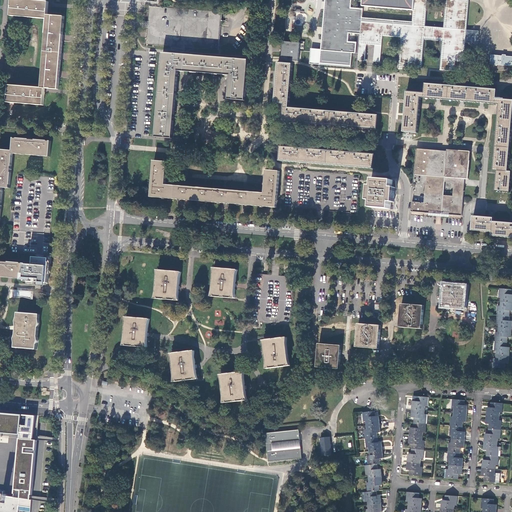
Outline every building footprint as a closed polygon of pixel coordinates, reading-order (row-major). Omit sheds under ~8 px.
[(47,15),(48,1),(35,0),(12,0),(11,16),(47,19),(41,88),(9,85),(7,103),(11,103),(44,106),(45,90),(45,88),(58,90),(65,16),(47,15)] [(459,40),(460,30),(466,31),(468,0),(414,0),(414,9),(413,25),(362,21),(363,9),(351,8),(351,0),(325,0),(322,49),(336,50),(355,52),(356,42),(348,41),(349,32),(361,33),(358,59),(367,60),(367,59),(365,58),(366,43),(375,44),(374,61),(380,61),(382,35),(402,36),(399,68),(409,69),(410,67),(422,68),(424,39),(443,40),(441,69),(463,71),(466,41),(459,40)] [(363,0),(363,5),(414,9),(414,0),(363,0)] [(209,10),(208,15),(211,16),(210,18),(214,19),(213,22),(219,23),(221,12),(209,10)] [(282,59),(298,61),(300,42),(284,41),(282,59)] [(163,53),(156,137),(172,138),(178,71),(231,75),(229,99),(245,100),(248,60),(163,53)] [(511,55),(490,54),(489,65),(511,66),(511,55)] [(379,114),(289,107),(293,63),(279,62),(275,103),(284,104),(283,121),(378,129),(379,114)] [(510,192),(511,171),(508,171),(511,127),(511,99),(498,99),(496,99),(497,89),(426,83),(426,92),(408,91),(404,131),(418,132),(421,97),(498,103),(500,104),(494,170),(498,171),(496,191),(510,192)] [(0,276),(10,278),(23,279),(24,264),(0,261),(0,223),(0,222),(3,187),(10,188),(12,154),(50,157),(51,141),(28,140),(14,138),(13,151),(0,149),(0,276)] [(280,160),(374,168),(376,154),(281,146),(280,160)] [(469,151),(446,149),(444,177),(468,179),(469,151)] [(151,196),(277,207),(280,171),(266,170),(265,193),(166,184),(168,161),(154,160),(151,196)] [(356,213),(359,175),(287,169),(284,207),(291,208),(301,209),(335,211),(336,205),(342,206),(341,212),(356,213)] [(371,207),(391,209),(392,202),(395,202),(396,188),(393,187),(394,181),(374,179),(373,186),(370,185),(369,200),(372,200),(371,207)] [(301,209),(291,208),(290,215),(301,216),(301,209)] [(511,222),(494,221),(494,217),(474,216),(472,230),(492,232),(492,235),(511,236),(511,222)] [(24,264),(23,279),(52,281),(53,272),(54,256),(25,254),(24,264)] [(235,270),(235,269),(217,268),(217,274),(215,274),(213,291),(215,291),(215,297),(233,298),(233,297),(235,298),(237,270),(235,270)] [(178,272),(178,271),(160,270),(160,276),(158,275),(157,292),(159,293),(158,298),(176,300),(176,299),(178,299),(180,272),(178,272)] [(294,276),(257,273),(253,321),(261,322),(263,322),(290,324),(294,276)] [(445,284),(443,307),(466,309),(467,285),(445,284)] [(502,297),(501,301),(511,302),(511,294),(511,289),(500,288),(499,297),(502,297)] [(511,302),(501,301),(501,305),(499,305),(498,314),(509,315),(510,310),(511,310),(511,302)] [(401,304),(399,327),(422,328),(424,305),(401,304)] [(15,347),(37,349),(39,341),(38,332),(40,324),(40,322),(40,314),(18,312),(16,321),(16,330),(14,339),(15,347)] [(509,315),(498,314),(497,323),(499,323),(499,328),(511,329),(511,325),(511,320),(509,320),(509,315)] [(147,320),(129,319),(129,324),(127,324),(126,342),(127,342),(127,348),(144,349),(144,348),(146,349),(152,335),(148,321),(147,320)] [(356,346),(379,348),(380,325),(358,323),(356,346)] [(511,329),(499,328),(498,331),(496,331),(495,340),(507,341),(508,336),(511,337),(511,329)] [(283,337),(266,339),(266,340),(264,341),(268,367),(269,367),(270,368),(287,366),(287,360),(288,360),(287,342),(284,343),(283,337)] [(507,341),(495,340),(495,350),(497,350),(497,354),(509,355),(510,346),(507,346),(507,341)] [(340,368),(341,360),(342,345),(319,343),(317,366),(340,368)] [(191,352),(191,351),(174,353),(175,359),(173,359),(175,377),(177,377),(178,382),(195,379),(197,378),(193,351),(191,352)] [(494,357),(493,367),(505,368),(506,363),(509,363),(509,355),(497,354),(496,357),(494,357)] [(227,403),(245,400),(245,399),(247,399),(243,372),(241,372),(241,371),(223,374),(224,380),(222,380),(225,397),(227,397),(227,403)] [(413,401),(412,409),(425,410),(425,406),(428,406),(429,397),(416,396),(416,401),(413,401)] [(454,408),(454,412),(467,413),(468,405),(464,405),(465,400),(453,399),(452,408),(454,408)] [(488,407),(487,415),(500,416),(500,412),(503,413),(504,403),(491,402),(491,407),(488,407)] [(425,410),(412,409),(412,417),(415,417),(414,422),(427,423),(427,414),(425,414),(425,410)] [(367,425),(380,424),(379,415),(376,415),(375,411),(363,412),(363,413),(362,413),(363,421),(364,421),(366,421),(367,425)] [(467,413),(454,412),(454,416),(451,416),(451,425),(462,426),(463,421),(466,421),(467,413)] [(0,431),(22,433),(32,434),(34,417),(0,414),(0,431)] [(500,416),(487,415),(487,423),(489,424),(489,429),(502,430),(502,421),(500,420),(500,416)] [(427,423),(414,422),(414,427),(411,427),(410,435),(423,436),(423,432),(426,432),(427,423)] [(366,438),(378,437),(377,431),(380,431),(380,424),(367,425),(367,429),(365,429),(366,438)] [(462,426),(451,425),(450,435),(452,435),(452,439),(465,440),(465,432),(462,431),(462,426)] [(502,430),(489,429),(489,434),(485,433),(485,441),(497,442),(498,438),(501,439),(502,430)] [(299,430),(266,434),(269,462),(302,458),(299,430)] [(22,433),(16,491),(14,491),(13,498),(8,497),(8,495),(2,494),(2,496),(0,495),(0,511),(31,511),(38,435),(32,434),(22,433)] [(423,436),(410,435),(409,443),(412,444),(412,448),(424,449),(425,440),(422,440),(423,436)] [(330,436),(321,438),(324,456),(332,455),(330,436)] [(370,451),(382,450),(381,442),(379,442),(378,437),(366,438),(367,448),(369,447),(370,451)] [(465,440),(452,439),(451,442),(449,442),(448,451),(460,452),(461,448),(464,448),(465,440)] [(497,442),(485,441),(484,450),(487,450),(487,455),(499,456),(500,446),(497,446),(497,442)] [(424,449),(412,448),(412,454),(409,453),(408,461),(421,462),(421,459),(423,459),(424,449)] [(369,464),(377,464),(381,463),(381,460),(380,458),(383,458),(382,450),(370,451),(370,455),(368,455),(369,464)] [(434,451),(424,450),(424,459),(433,459),(434,451)] [(460,452),(448,451),(448,460),(450,461),(450,465),(462,466),(463,458),(460,458),(460,452)] [(499,456),(487,455),(487,460),(483,460),(483,468),(495,469),(496,465),(499,465),(499,456)] [(410,470),(410,475),(422,476),(423,467),(420,466),(421,462),(408,461),(407,470),(410,470)] [(369,478),(382,477),(381,469),(378,469),(377,464),(369,464),(365,465),(366,474),(368,474),(369,478)] [(447,468),(446,478),(458,479),(459,473),(462,474),(462,466),(450,465),(449,469),(447,468)] [(485,481),(497,482),(498,482),(499,473),(498,473),(495,472),(495,469),(483,468),(482,476),(485,476),(485,481)] [(368,491),(376,490),(380,490),(380,485),(382,484),(382,477),(369,478),(369,482),(367,482),(368,491)] [(368,491),(363,491),(362,492),(363,501),(364,501),(368,501),(368,504),(381,503),(380,495),(377,495),(376,490),(368,491)] [(409,501),(409,505),(421,506),(422,498),(418,497),(419,492),(407,491),(406,500),(409,501)] [(442,500),(441,508),(454,509),(455,504),(457,505),(458,495),(445,494),(445,500),(442,500)] [(483,507),(483,511),(494,511),(495,511),(497,504),(493,503),(494,498),(482,497),(481,507),(483,507)] [(366,508),(366,511),(379,511),(382,511),(381,503),(368,504),(369,508),(366,508)]
